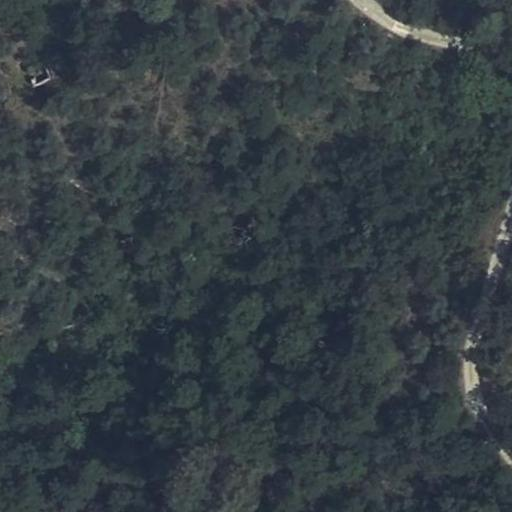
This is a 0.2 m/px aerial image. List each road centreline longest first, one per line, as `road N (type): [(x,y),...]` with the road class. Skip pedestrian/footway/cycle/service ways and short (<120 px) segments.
road 1 (track): [(511,459),(476,385),(511,193)]
road 2 (track): [(511,57),(396,28),(359,0)]
